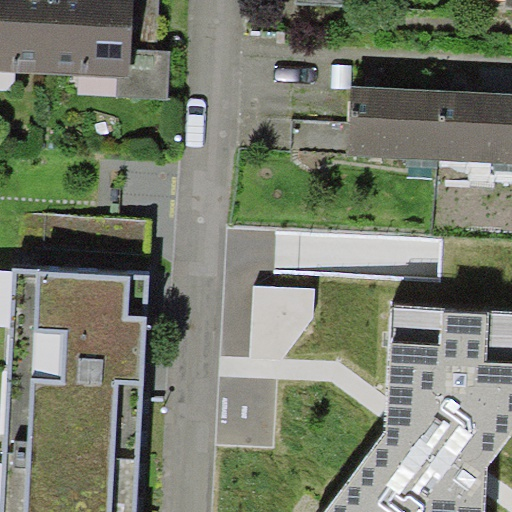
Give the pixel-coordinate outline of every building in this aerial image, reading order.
[(0,0),(0,51),(47,54),(50,0),(0,0)] [(125,59),(128,0),(50,0),(47,54),(125,59)] [(437,147),(440,87),(352,81),(348,147),(398,150),(398,144),(437,147)] [(511,149),(511,90),(440,87),(437,147),(436,151),(487,154),(487,148),(511,149)] [(511,185),(485,183),(482,219),(511,221),(511,185)] [(132,511),(145,273),(22,267),(10,511),(132,511)] [(511,312),(395,307),(385,428),(320,511),(483,511),(486,466),(511,433),(511,312)]
